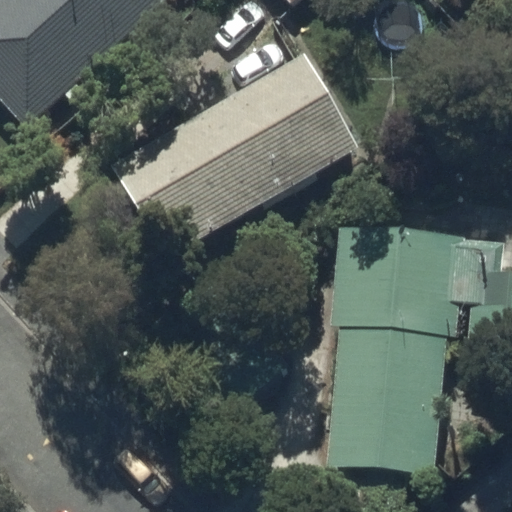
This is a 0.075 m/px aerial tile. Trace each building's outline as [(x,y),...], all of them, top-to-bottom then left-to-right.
[(0,0),(0,112),(27,143),(172,13),(160,0),(0,0)] [(275,0),(295,20),(316,0),(275,0)] [(362,170),(308,75),(115,185),(169,280),(362,170)] [(333,348),(344,349),(331,490),(338,490),(335,511),(408,511),(410,497),(439,500),(452,359),(461,360),(464,328),(477,329),(472,382),(511,385),(511,296),(468,293),(471,261),(342,249),(333,348)] [(225,346),(188,373),(234,434),(271,407),(225,346)]
